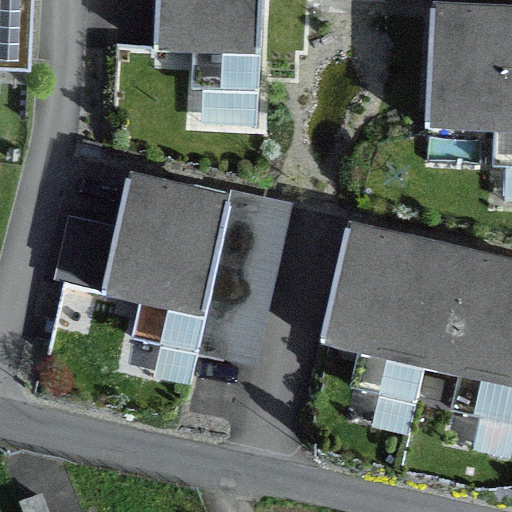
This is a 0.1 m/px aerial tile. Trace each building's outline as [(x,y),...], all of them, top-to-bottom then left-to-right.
[(32,0),(0,0),(0,57),(29,59),(32,0)] [(257,95),(262,0),(155,0),(153,50),(153,52),(203,55),(201,93),(257,95)] [(511,23),(430,19),(425,129),(506,133),(504,170),(511,170),(511,23)] [(143,345),(197,357),(229,212),(126,189),(102,296),(151,307),(143,345)] [(424,369),(449,262),(345,238),(320,346),(370,357),(361,394),(416,406),(424,369)] [(511,428),(511,276),(449,262),(424,369),(471,380),(463,417),(511,428)] [(47,511),(42,499),(21,507),(22,511),(47,511)]
